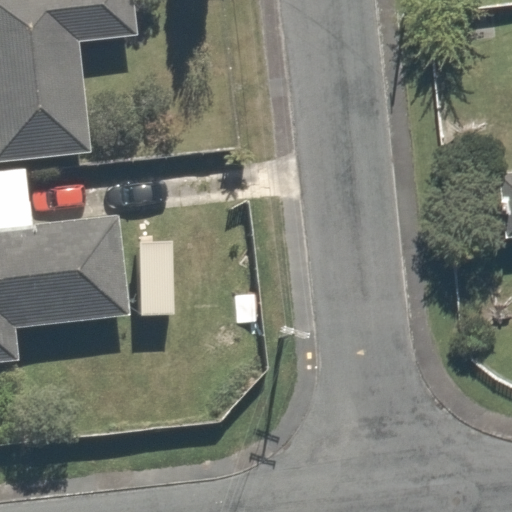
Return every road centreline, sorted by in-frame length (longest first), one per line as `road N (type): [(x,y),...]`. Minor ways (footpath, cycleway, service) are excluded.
road 1 (residential): [(330,0),(389,507)]
road 2 (residential): [(511,494),(389,507)]
